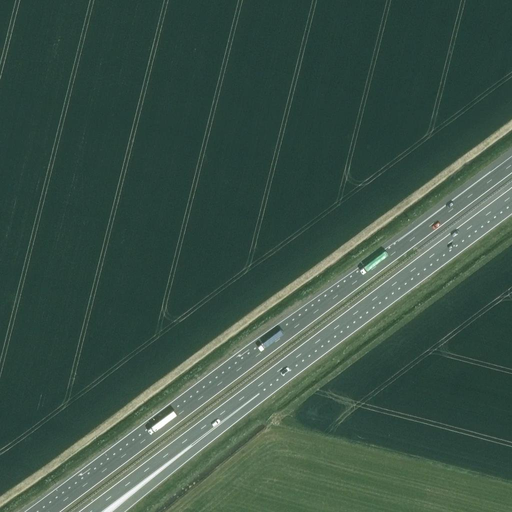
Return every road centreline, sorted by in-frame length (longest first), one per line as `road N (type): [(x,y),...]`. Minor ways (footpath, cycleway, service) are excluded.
road 1 (motorway): [(511,164),(50,510)]
road 2 (motorway): [(257,387),(511,195)]
road 3 (motorway): [(95,511),(257,387)]
road 4 (motorway): [(118,511),(209,439),(257,387)]
